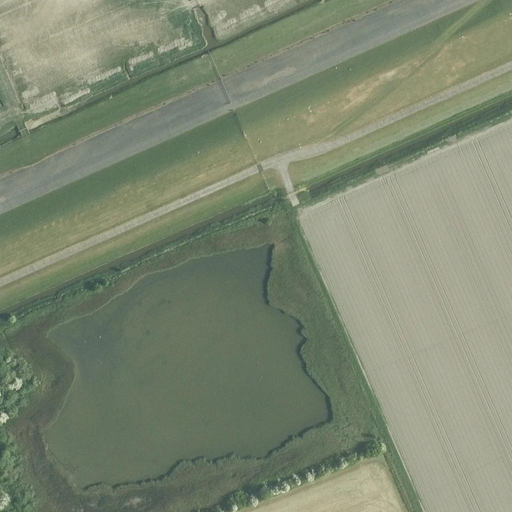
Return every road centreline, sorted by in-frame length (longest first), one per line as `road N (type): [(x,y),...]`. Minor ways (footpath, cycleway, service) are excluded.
road 1 (track): [(0,209),(469,0)]
road 2 (track): [(293,156),(486,0)]
